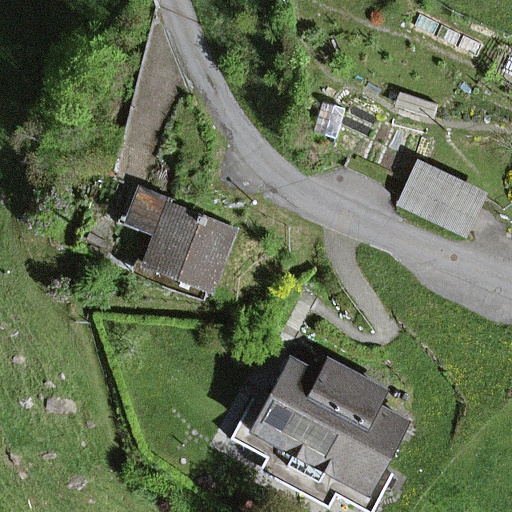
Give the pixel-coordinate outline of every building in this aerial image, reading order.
[(345,165),(404,193),(416,167),(432,134),(373,106),(345,165)] [(399,203),(465,234),(482,198),(416,167),(404,193),(399,203)] [(160,229),(145,266),(208,290),(210,291),(234,230),(170,206),(172,201),(142,189),(131,218),(160,229)] [(208,290),(145,266),(160,229),(131,218),(122,214),(118,224),(147,235),(132,275),(203,303),(208,290)] [(320,378),(290,362),(266,406),(253,399),(231,439),(268,460),(276,445),(293,454),(286,467),(318,484),(325,472),(342,481),(334,496),(363,511),(373,511),(393,476),(380,468),(404,424),(375,408),(383,393),(328,363),(320,378)] [(334,496),(342,481),(325,472),(318,484),(286,467),(293,454),(276,445),(268,460),(261,473),(327,509),(334,496)]
